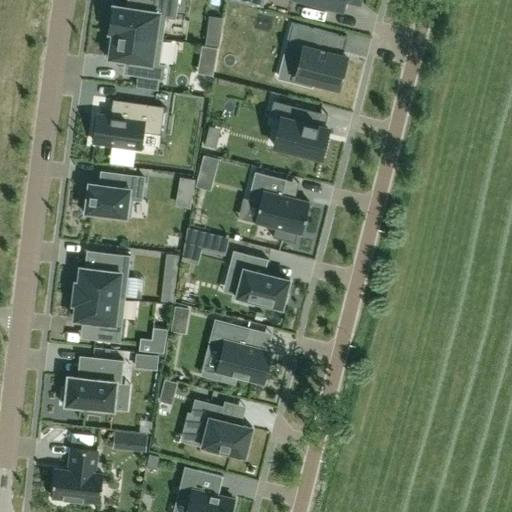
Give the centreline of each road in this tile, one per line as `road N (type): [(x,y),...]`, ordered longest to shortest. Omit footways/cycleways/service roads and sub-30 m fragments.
road 1 (residential): [(298,511),(427,0)]
road 2 (residential): [(67,0),(12,375),(1,511)]
